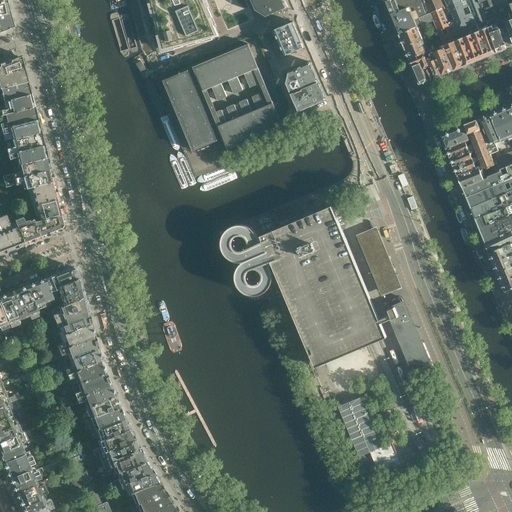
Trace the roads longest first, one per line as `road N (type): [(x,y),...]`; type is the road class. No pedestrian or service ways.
road 1 (unclassified): [(298,0),(381,188),(406,276),(490,485)]
road 2 (primary): [(209,511),(124,370),(89,240)]
road 3 (primary): [(89,240),(38,36)]
road 4 (residential): [(378,0),(417,92),(511,53)]
